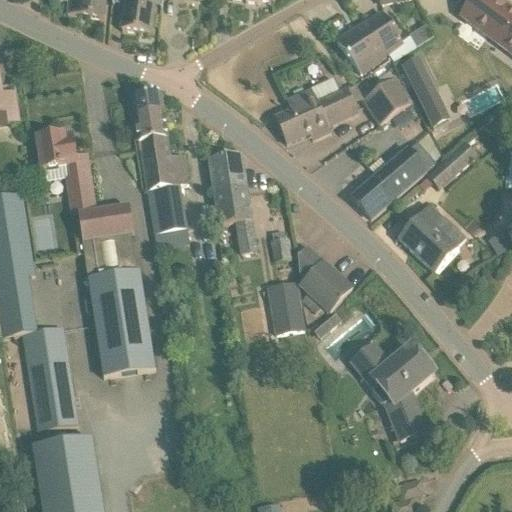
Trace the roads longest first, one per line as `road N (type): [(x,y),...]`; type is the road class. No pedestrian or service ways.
road 1 (residential): [(505,405),(390,265),(175,82)]
road 2 (residential): [(175,82),(77,50),(0,11)]
road 3 (unclassified): [(175,82),(316,0)]
